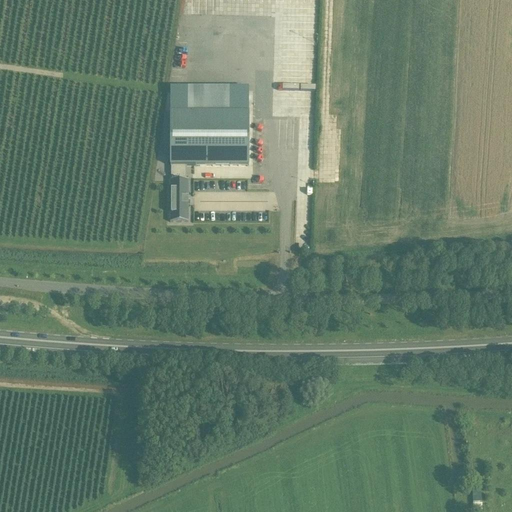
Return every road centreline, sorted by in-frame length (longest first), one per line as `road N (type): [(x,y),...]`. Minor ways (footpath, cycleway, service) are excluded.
road 1 (unclassified): [(511,293),(284,299),(0,279)]
road 2 (secondary): [(511,343),(287,353),(0,336)]
road 3 (track): [(288,178),(324,177),(329,0)]
